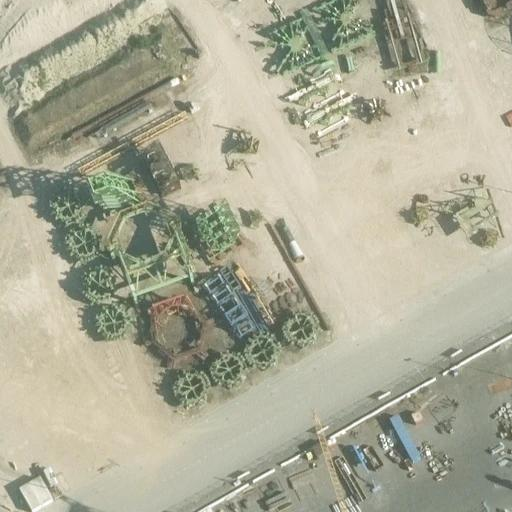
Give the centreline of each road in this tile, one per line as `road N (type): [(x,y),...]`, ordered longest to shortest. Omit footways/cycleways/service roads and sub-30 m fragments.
road 1 (unknown): [(0,111),(104,301),(224,445)]
road 2 (unknown): [(195,0),(280,147),(407,333)]
road 3 (unknown): [(407,333),(224,445)]
road 4 (unknown): [(224,445),(106,511)]
